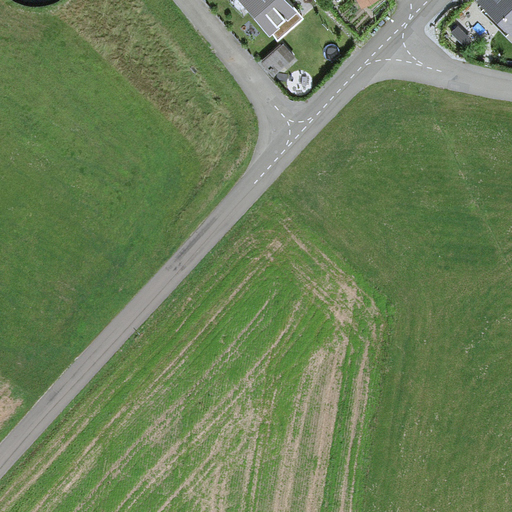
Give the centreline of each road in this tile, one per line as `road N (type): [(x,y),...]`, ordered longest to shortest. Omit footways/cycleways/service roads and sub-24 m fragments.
road 1 (unclassified): [(0,461),(291,139),(385,49)]
road 2 (unclassified): [(385,49),(511,87)]
